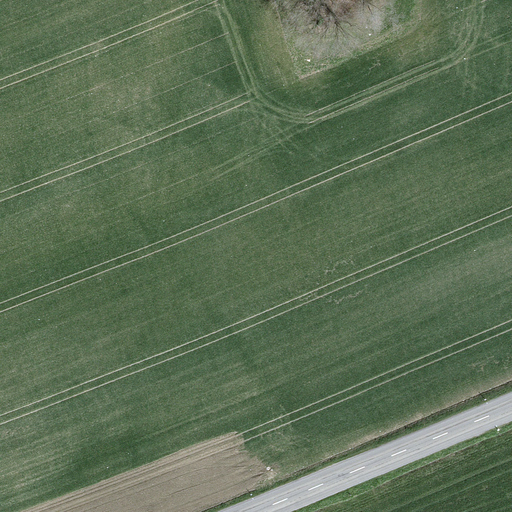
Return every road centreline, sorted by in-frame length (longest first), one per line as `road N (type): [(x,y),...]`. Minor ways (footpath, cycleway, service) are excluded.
road 1 (track): [(364,467),(321,358),(489,258)]
road 2 (secondary): [(258,511),(511,408)]
